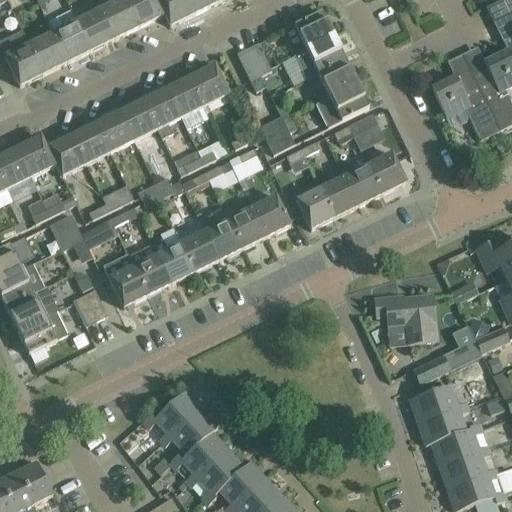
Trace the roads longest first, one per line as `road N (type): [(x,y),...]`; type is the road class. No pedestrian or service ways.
road 1 (residential): [(331,281),(20,425)]
road 2 (residential): [(0,132),(283,0)]
road 3 (residential): [(419,511),(382,394),(331,281)]
road 4 (residential): [(460,217),(383,68)]
road 5 (residential): [(460,217),(331,281)]
road 6 (residential): [(383,68),(463,28),(450,0)]
